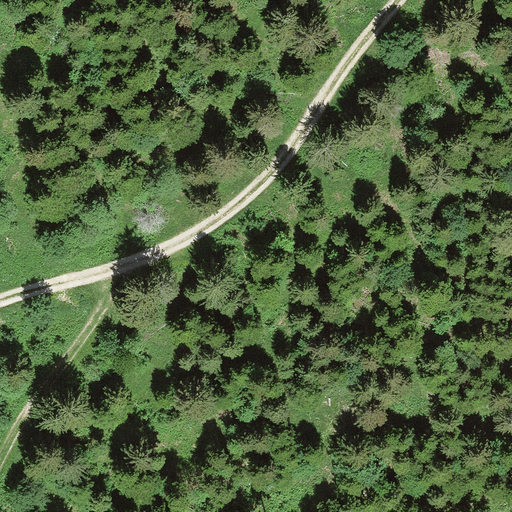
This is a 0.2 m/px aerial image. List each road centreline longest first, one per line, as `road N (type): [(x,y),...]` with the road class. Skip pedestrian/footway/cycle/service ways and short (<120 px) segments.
road 1 (track): [(0,302),(159,256),(209,232),(270,182),(408,0)]
road 2 (track): [(120,269),(7,428),(0,451)]
